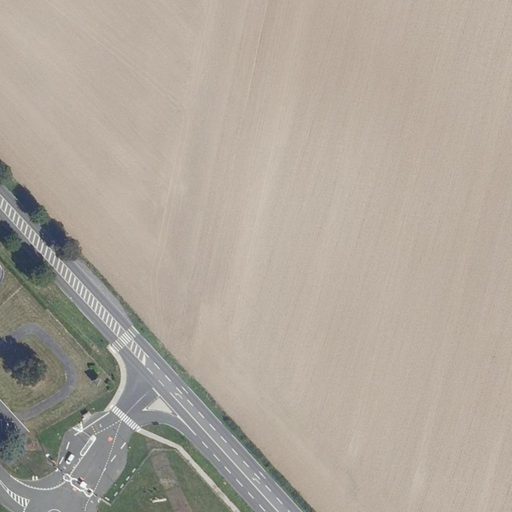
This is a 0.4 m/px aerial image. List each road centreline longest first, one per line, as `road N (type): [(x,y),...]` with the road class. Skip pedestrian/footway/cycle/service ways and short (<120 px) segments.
road 1 (primary): [(296,511),(0,187)]
road 2 (primary): [(0,212),(268,511)]
